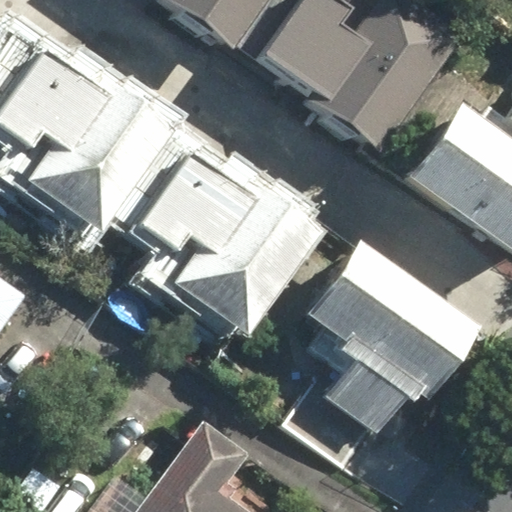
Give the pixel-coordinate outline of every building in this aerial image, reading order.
[(174,0),(171,5),(229,46),(261,0),(174,0)] [(371,0),(354,23),(323,0),(300,0),(258,56),(324,107),(316,117),(369,158),(450,53),(381,0),(371,0)] [(100,76),(48,37),(0,100),(0,126),(23,144),(11,160),(33,176),(24,189),(95,243),(187,121),(110,63),(100,76)] [(463,96),(401,180),(511,262),(511,97),(495,120),(463,96)] [(245,180),(196,144),(134,228),(166,252),(155,267),(179,285),(169,298),(241,351),(335,224),(256,166),(245,180)] [(277,425),(342,477),(413,389),(424,398),(479,328),(367,239),(311,309),(329,323),(306,352),(324,366),(277,425)] [(0,331),(32,286),(0,263),(0,331)] [(173,409),(136,384),(89,454),(126,479),(173,409)] [(253,457),(208,424),(141,511),(106,511),(103,509),(100,511),(259,511),(229,489),(253,457)]
